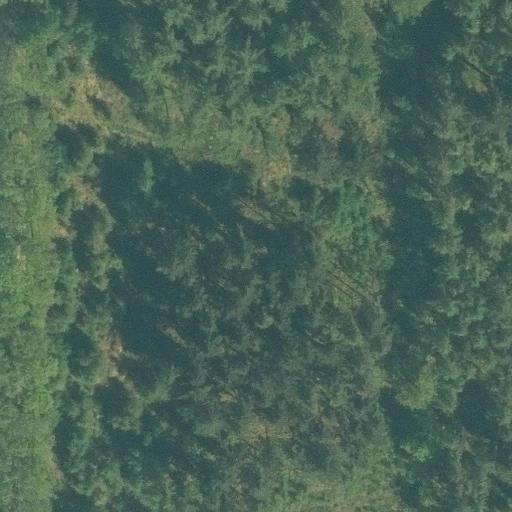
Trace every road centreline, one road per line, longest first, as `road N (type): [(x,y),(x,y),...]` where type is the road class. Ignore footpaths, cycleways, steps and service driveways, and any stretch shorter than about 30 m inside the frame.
road 1 (track): [(441,511),(429,0)]
road 2 (track): [(24,511),(25,0)]
